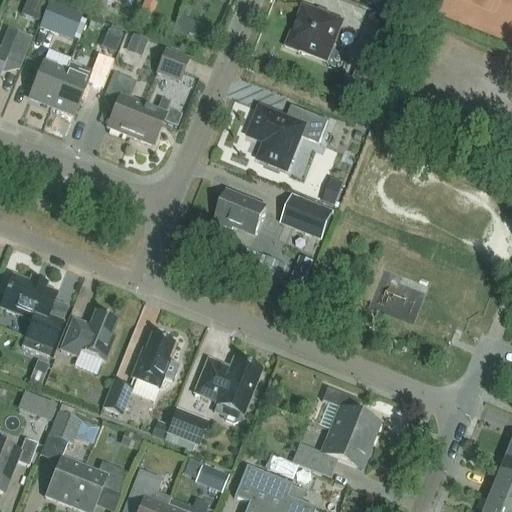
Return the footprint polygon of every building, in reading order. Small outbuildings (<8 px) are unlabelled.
[(401,10),(395,0),(387,0),(379,5),(387,19),(401,10)] [(151,19),(156,6),(145,1),(140,14),(151,19)] [(82,19),(48,6),(38,29),(72,43),(82,19)] [(299,54),(300,52),(326,63),(342,25),(303,9),(292,35),(290,35),(285,49),(299,54)] [(354,57),(379,67),(396,27),(371,17),(354,57)] [(207,42),(212,30),(195,23),(190,35),(207,42)] [(7,30),(0,48),(0,76),(5,65),(19,70),(31,40),(7,30)] [(141,60),(147,42),(131,37),(125,54),(141,60)] [(179,84),(187,62),(165,53),(156,75),(179,84)] [(65,75),(65,74),(51,109),(74,118),(87,85),(102,91),(113,63),(98,57),(91,74),(69,65),(65,75)] [(65,74),(42,65),(28,100),(51,109),(65,74)] [(106,131),(129,140),(142,107),(129,101),(135,84),(113,75),(102,101),(116,107),(106,131)] [(370,102),(376,87),(361,80),(355,95),(370,102)] [(165,116),(169,105),(161,101),(156,112),(142,107),(129,140),(152,149),(165,116)] [(299,138),(319,146),(328,123),(291,108),(286,121),(260,111),(249,137),(266,144),(259,161),(268,164),(267,166),(277,170),(278,168),(286,171),(299,138)] [(334,209),(343,185),(331,180),(322,204),(334,209)] [(226,195),(216,221),(222,223),(221,226),(232,230),(233,228),(255,236),(265,211),(226,195)] [(321,243),(333,213),(291,196),(279,226),(321,243)] [(57,296),(45,291),(46,286),(31,280),(29,285),(12,278),(0,308),(0,309),(32,323),(21,349),(48,360),(63,324),(48,318),(57,296)] [(115,339),(111,337),(117,323),(94,314),(89,328),(72,321),(59,353),(77,360),(79,354),(104,364),(115,339)] [(137,363),(130,381),(158,392),(163,379),(173,383),(179,368),(169,364),(169,363),(167,362),(173,346),(151,337),(140,364),(137,363)] [(243,417),(261,373),(233,361),(228,374),(222,371),(223,368),(208,362),(194,395),(216,404),(215,406),(224,410),(221,418),(224,424),(233,427),(238,424),(242,417),(243,417)] [(36,362),(26,387),(38,392),(48,367),(36,362)] [(132,391),(112,383),(101,411),(121,419),(132,391)] [(369,449),(379,426),(348,414),(353,401),(327,390),(321,404),(339,411),(330,433),(369,449)] [(48,438),(71,447),(80,424),(72,420),(74,413),(60,407),(48,438)] [(192,450),(193,448),(196,449),(207,424),(175,410),(163,438),(192,450)] [(167,427),(156,423),(150,437),(150,438),(161,442),(161,441),(167,427)] [(360,472),(369,449),(330,433),(321,456),(298,447),(291,465),(322,478),(329,460),(360,472)] [(125,434),(124,436),(119,447),(136,453),(140,442),(141,440),(125,434)] [(19,454),(0,446),(0,495),(1,496),(8,478),(10,479),(12,473),(16,464),(28,469),(37,446),(24,441),(19,454)] [(269,458),(264,472),(291,483),(297,469),(269,458)] [(83,469),(60,460),(45,500),(68,509),(83,469)] [(511,463),(506,461),(498,482),(511,487),(511,463)] [(97,474),(83,469),(68,509),(75,511),(92,511),(101,491),(116,497),(125,474),(101,465),(97,474)] [(220,495),(227,478),(202,468),(195,485),(220,495)] [(246,469),(233,500),(248,505),(244,511),(314,511),(315,511),(286,499),(291,487),(246,469)] [(165,511),(170,501),(156,495),(161,482),(138,473),(125,507),(137,511),(165,511)] [(490,502),(511,510),(511,487),(498,482),(490,502)] [(170,501),(165,511),(205,511),(208,507),(195,502),(192,510),(171,502),(168,510),(167,509),(170,501)] [(511,511),(511,510),(490,502),(485,511),(511,511)]
